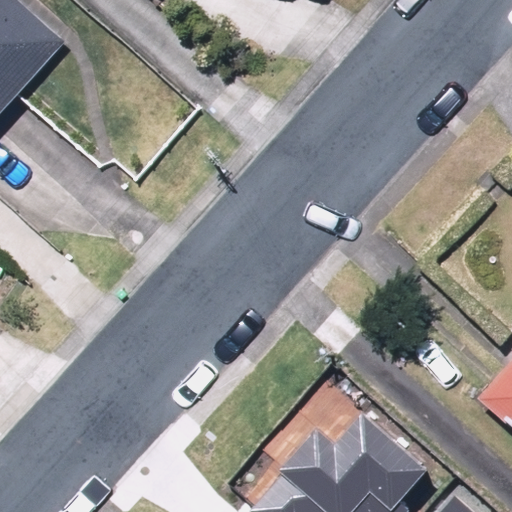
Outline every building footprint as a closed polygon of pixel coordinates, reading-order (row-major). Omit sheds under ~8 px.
[(33,0),(0,0),(0,127),(79,40),(33,0)] [(0,260),(10,250),(0,241),(0,260)] [(511,372),(496,388),(511,402),(511,372)] [(312,434),(245,511),(406,511),(399,505),(430,469),(360,410),(328,447),(312,434)] [(473,511),(460,499),(448,511),(473,511)]
